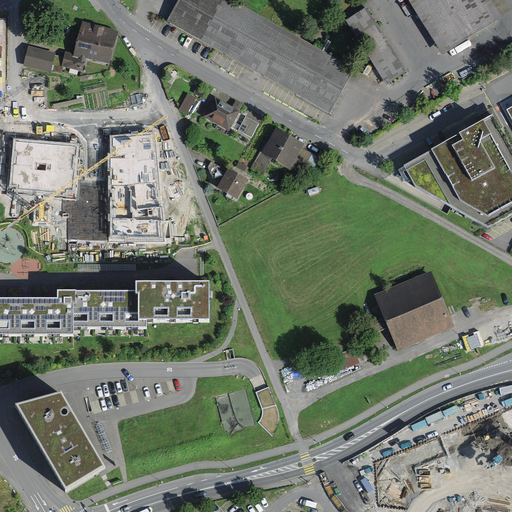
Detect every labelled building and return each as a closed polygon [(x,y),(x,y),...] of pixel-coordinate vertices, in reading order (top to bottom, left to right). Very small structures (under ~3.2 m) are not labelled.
[(357,69),(233,0),(182,0),(170,22),(333,113),(357,69)] [(511,0),(406,0),(439,54),(511,10),(511,0)] [(406,76),(364,9),(348,19),(390,86),(406,76)] [(63,58),(61,67),(63,68),(83,73),(87,58),(109,64),(118,32),(82,23),(74,54),(65,52),(63,58)] [(23,67),(52,74),(53,72),(62,75),(63,68),(61,67),(63,58),(55,56),(56,54),(29,47),(23,67)] [(132,104),(145,98),(141,87),(127,93),(132,104)] [(188,94),(179,110),(187,115),(196,99),(188,94)] [(203,118),(229,132),(240,112),(239,111),(242,105),(236,101),(233,108),(215,98),(203,118)] [(511,144),(495,114),(407,164),(418,185),(491,225),(511,213),(511,144)] [(259,124),(246,117),(239,131),(252,138),(259,124)] [(304,148),(306,145),(276,128),(269,140),(267,138),(251,168),(263,175),(271,159),(290,170),(291,167),(294,169),(296,164),(305,169),(314,154),(304,148)] [(81,141),(18,135),(13,185),(76,191),(81,141)] [(144,136),(99,137),(101,233),(146,232),(144,136)] [(238,202),(249,181),(228,169),(227,171),(211,162),(208,168),(214,181),(220,185),(217,190),(238,202)] [(430,269),(374,292),(397,348),(454,325),(430,269)] [(181,286),(135,286),(135,295),(135,299),(138,299),(139,325),(147,325),(210,325),(210,286),(181,286)] [(77,308),(77,295),(58,295),(58,303),(0,302),(0,337),(73,338),(73,331),(73,308),(77,308)] [(135,295),(77,295),(77,308),(73,308),(73,331),(147,330),(147,325),(139,325),(138,299),(135,299),(135,295)] [(347,370),(359,366),(356,358),(352,360),(349,352),(342,355),(347,370)] [(270,391),(258,394),(262,412),(275,409),(270,391)] [(19,407),(68,490),(107,468),(83,426),(64,394),(19,407)] [(511,511),(511,406),(374,460),(379,506),(402,511),(511,511)]
